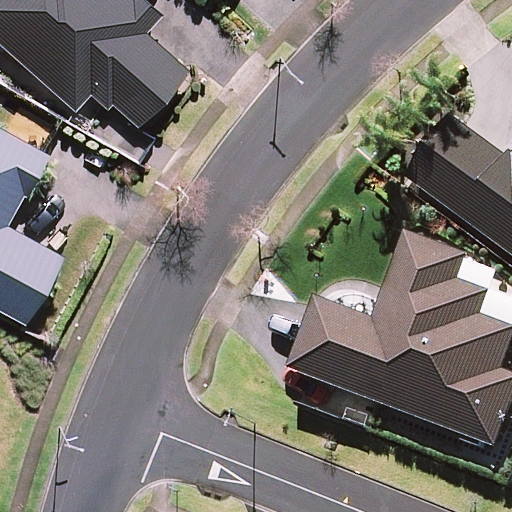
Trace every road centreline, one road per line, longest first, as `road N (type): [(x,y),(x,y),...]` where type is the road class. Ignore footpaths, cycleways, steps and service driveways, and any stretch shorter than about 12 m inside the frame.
road 1 (residential): [(111,411),(163,293),(246,153),(341,50),(401,0)]
road 2 (residential): [(111,411),(363,511)]
